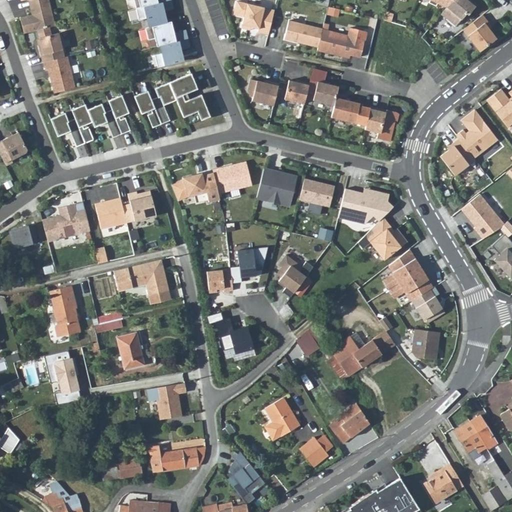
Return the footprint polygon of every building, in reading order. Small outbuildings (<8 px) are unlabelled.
[(48,27),(54,26),(47,0),(27,0),(30,8),(31,8),(33,15),(19,18),(23,34),(37,30),(48,27)] [(133,0),(135,8),(169,0),(133,0)] [(163,23),(160,12),(172,9),(170,0),(169,0),(135,8),(138,20),(142,19),(145,28),(163,23)] [(475,5),(469,0),(451,0),(446,7),(440,14),(454,26),(465,14),(467,15),(475,5)] [(237,1),(234,13),(244,16),(242,23),(258,27),(257,32),(267,35),(274,10),(237,1)] [(491,26),(481,15),(462,30),(479,52),(495,39),(487,29),(491,26)] [(283,39),(317,47),(321,30),(321,28),(287,20),(283,39)] [(170,34),(167,22),(163,23),(145,28),(141,28),(144,40),(152,38),(154,47),(156,46),(184,39),(181,31),(170,34)] [(43,62),(64,57),(58,33),(50,35),(48,27),(37,30),(38,38),(40,43),(37,44),(42,62),(43,62)] [(317,47),(316,50),(348,57),(349,54),(360,57),(366,31),(349,27),(347,36),(321,30),(317,47)] [(186,47),(184,39),(156,46),(158,54),(151,56),(154,68),(179,62),(176,50),(186,47)] [(64,57),(43,62),(45,71),(48,70),(53,93),(74,88),(67,56),(64,57)] [(333,105),(335,97),(338,86),(323,83),(326,71),(312,68),(308,83),(305,98),(333,105)] [(190,73),(168,82),(175,100),(183,117),(197,111),(200,120),(209,116),(200,95),(186,101),(183,95),(197,89),(190,73)] [(273,106),(278,83),(270,81),(269,84),(263,82),(249,79),(247,89),(249,96),(252,96),(251,100),(273,106)] [(305,98),(308,83),(300,81),(300,83),(288,80),(283,99),(303,104),(305,98)] [(150,100),(160,124),(169,121),(162,105),(175,100),(168,82),(154,88),(157,97),(150,100)] [(511,89),(508,92),(511,98),(509,101),(500,89),(485,100),(509,130),(511,127),(511,89)] [(133,96),(141,114),(150,110),(151,113),(147,115),(152,128),(160,124),(150,100),(147,91),(133,96)] [(119,116),(128,113),(121,95),(107,100),(111,109),(121,134),(130,130),(124,118),(120,119),(119,116)] [(359,103),(335,97),(333,105),(330,117),(365,125),(369,108),(358,105),(359,103)] [(86,110),(84,104),(71,110),(74,118),(84,143),(93,140),(88,127),(83,129),(82,126),(91,122),(86,110)] [(113,137),(121,134),(111,109),(104,112),(101,104),(86,110),(91,122),(93,127),(106,122),(113,137)] [(378,108),(370,106),(369,108),(365,125),(364,129),(380,133),(385,112),(377,110),(378,108)] [(497,139),(473,109),(460,120),(469,132),(465,134),(462,129),(455,135),(458,139),(473,158),(497,139)] [(76,146),(84,143),(74,118),(67,121),(64,113),(49,119),(57,136),(70,131),(76,146)] [(18,132),(1,140),(11,160),(25,152),(26,149),(18,132)] [(473,158),(458,139),(451,144),(453,146),(447,150),(439,156),(454,175),(474,159),(473,158)] [(16,158),(18,162),(31,154),(29,150),(16,158)] [(212,170),(214,177),(218,193),(250,184),(244,162),(236,164),(237,166),(220,170),(220,168),(212,170)] [(262,168),(255,197),(267,200),(268,196),(280,198),(279,203),(289,205),(296,177),(262,168)] [(218,193),(214,177),(203,180),(202,175),(193,177),(192,175),(182,177),(183,180),(171,185),(177,201),(187,197),(205,192),(208,202),(219,199),(218,193)] [(313,180),(304,178),(298,199),(329,207),(334,186),(325,183),(325,185),(313,182),(313,180)] [(367,194),(352,190),(345,219),(364,224),(372,215),(378,221),(382,217),(392,207),(386,200),(388,194),(368,189),(367,194)] [(129,204),(122,206),(126,223),(155,216),(149,191),(136,194),(135,191),(127,193),(129,204)] [(120,197),(94,204),(100,229),(126,223),(122,206),(120,197)] [(457,207),(452,200),(447,204),(453,211),(457,207)] [(82,202),(58,209),(60,216),(61,220),(58,221),(57,217),(42,221),(47,242),(89,231),(82,202)] [(378,221),(357,242),(362,249),(370,243),(383,259),(406,241),(396,229),(390,234),(386,229),(390,226),(382,217),(378,221)] [(40,242),(35,225),(11,231),(10,232),(14,249),(40,242)] [(511,242),(504,233),(491,245),(499,255),(494,259),(511,278),(511,277),(511,242)] [(104,247),(94,250),(97,264),(107,261),(104,247)] [(230,267),(230,269),(231,282),(241,281),(240,277),(255,275),(255,272),(261,271),(267,247),(237,250),(238,266),(230,267)] [(285,255),(278,264),(281,266),(275,274),(280,277),(278,281),(285,287),(282,291),(289,297),(312,266),(305,261),(301,266),(285,255)] [(167,258),(119,270),(124,290),(153,284),(156,295),(175,290),(167,258)] [(223,291),(232,290),(231,282),(230,269),(206,271),(208,293),(216,292),(216,289),(223,288),(223,291)] [(75,295),(73,285),(51,290),(55,310),(54,310),(55,317),(57,317),(59,324),(57,324),(56,328),(58,335),(82,330),(77,307),(78,307),(76,298),(69,300),(69,297),(75,295)] [(423,321),(428,322),(444,312),(434,296),(438,294),(434,286),(411,300),(423,321)] [(156,295),(158,303),(177,299),(175,290),(156,295)] [(96,314),(98,324),(122,319),(126,318),(124,308),(96,314)] [(220,312),(205,316),(207,324),(214,322),(222,350),(235,346),(236,353),(252,348),(247,329),(232,333),(228,317),(222,319),(220,312)] [(123,327),(122,319),(98,324),(98,325),(96,326),(97,332),(123,327)] [(341,380),(348,375),(330,349),(315,326),(308,330),(309,330),(319,346),(341,380)] [(345,339),(353,351),(372,339),(364,327),(345,339)] [(414,329),(411,351),(416,357),(436,359),(440,332),(414,329)] [(309,330),(298,341),(306,353),(319,346),(309,330)] [(395,344),(385,330),(372,339),(353,351),(345,339),(330,349),(348,375),(395,344)] [(13,362),(23,359),(15,332),(5,334),(13,362)] [(145,364),(137,333),(118,337),(126,369),(145,364)] [(25,386),(20,377),(18,378),(0,387),(0,390),(3,397),(25,386)] [(511,406),(508,409),(499,415),(509,432),(511,430),(511,379),(510,381),(511,384),(511,406)] [(156,400),(158,421),(182,417),(180,405),(182,404),(181,394),(186,393),(184,384),(157,388),(158,400),(156,400)] [(300,425),(284,397),(264,408),(269,416),(278,431),(281,436),(300,425)] [(34,408),(31,402),(10,412),(13,418),(34,408)] [(356,403),(339,416),(340,417),(332,423),(330,421),(327,423),(343,443),(369,423),(356,403)] [(6,422),(10,427),(40,413),(37,407),(36,407),(34,408),(13,418),(6,422)] [(278,431),(269,416),(263,420),(262,424),(268,434),(272,434),(278,431)] [(470,422),(487,449),(496,444),(479,416),(470,422)] [(492,479),(496,486),(481,495),(491,511),(511,497),(511,488),(504,476),(487,449),(470,422),(455,431),(468,452),(468,451),(472,456),(476,454),(479,460),(482,458),(495,477),(492,479)] [(0,448),(10,454),(18,439),(8,428),(2,438),(0,436),(0,448)] [(334,446),(325,434),(317,440),(326,452),(334,446)] [(313,466),(328,455),(326,452),(317,440),(315,437),(299,448),(313,466)] [(153,472),(199,465),(203,458),(204,447),(159,454),(158,445),(140,448),(147,452),(153,472)] [(231,472),(225,477),(238,494),(244,489),(242,485),(256,473),(238,449),(227,466),(231,472)] [(141,456),(140,452),(131,453),(132,458),(101,462),(102,468),(96,469),(97,478),(104,477),(104,479),(143,473),(141,463),(141,456)] [(463,485),(450,464),(442,469),(444,472),(424,484),(435,503),(463,485)] [(42,477),(33,467),(25,474),(34,484),(42,477)] [(345,503),(331,511),(330,511),(396,511),(414,502),(397,473),(374,486),(372,483),(343,500),(345,503)] [(106,497),(109,496),(106,481),(88,485),(91,496),(79,499),(82,511),(91,511),(94,511),(106,509),(106,497)] [(42,501),(53,507),(54,511),(82,511),(79,499),(64,504),(63,500),(59,502),(57,494),(46,497),(42,501)] [(64,504),(79,499),(77,494),(69,496),(70,498),(63,500),(64,504)] [(128,505),(127,511),(145,511),(146,501),(129,499),(128,505)] [(146,501),(145,511),(157,511),(158,502),(146,501)] [(168,511),(170,504),(158,502),(157,511),(168,511)] [(247,511),(246,504),(232,506),(232,502),(217,504),(217,510),(205,511),(247,511)] [(202,505),(203,511),(205,511),(217,510),(217,504),(217,503),(202,505)]
